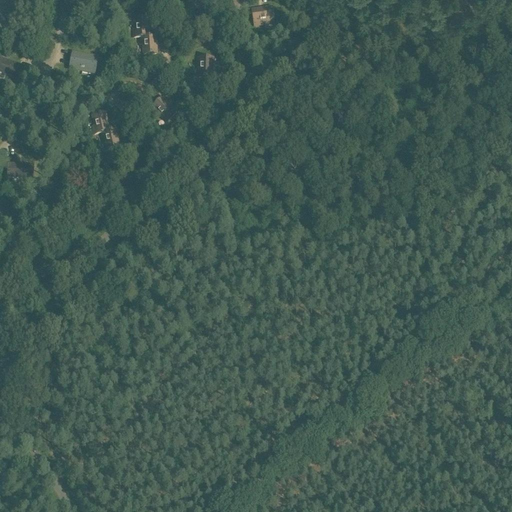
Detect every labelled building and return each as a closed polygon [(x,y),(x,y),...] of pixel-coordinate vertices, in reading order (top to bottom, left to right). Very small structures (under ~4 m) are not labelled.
[(204,0),(191,0),(185,6),(191,12),(193,10),(194,11),(202,19),(212,8),(204,0)] [(272,7),(251,10),(254,28),(263,26),(262,24),(264,23),(274,22),(272,7)] [(144,37),(149,37),(148,18),(134,19),(135,37),(144,37)] [(149,37),(144,37),(145,55),(156,54),(155,36),(149,37)] [(69,71),(83,73),(86,55),(73,52),(69,71)] [(86,55),(83,73),(96,76),(100,58),(86,55)] [(196,58),(196,67),(198,67),(198,68),(198,79),(213,79),(214,59),(196,58)] [(0,61),(0,72),(20,80),(24,68),(1,59),(0,61)] [(163,98),(150,110),(156,117),(158,115),(159,116),(166,123),(177,113),(163,98)] [(105,132),(109,132),(105,113),(92,116),(96,134),(105,132)] [(109,132),(105,132),(109,151),(120,148),(116,130),(109,132)] [(41,143),(46,147),(53,137),(48,133),(41,143)] [(8,178),(32,180),(33,167),(9,165),(8,178)]
